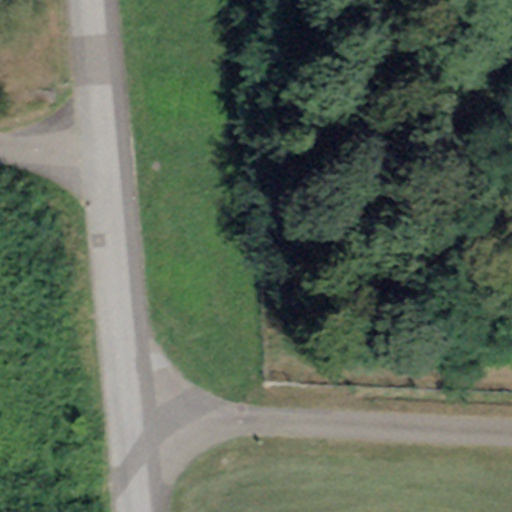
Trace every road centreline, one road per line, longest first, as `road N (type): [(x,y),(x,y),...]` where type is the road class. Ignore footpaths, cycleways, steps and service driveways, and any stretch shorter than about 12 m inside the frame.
road 1 (unclassified): [(131,419),(511,430)]
road 2 (unclassified): [(131,419),(109,137)]
road 3 (unclassified): [(109,137),(98,0)]
